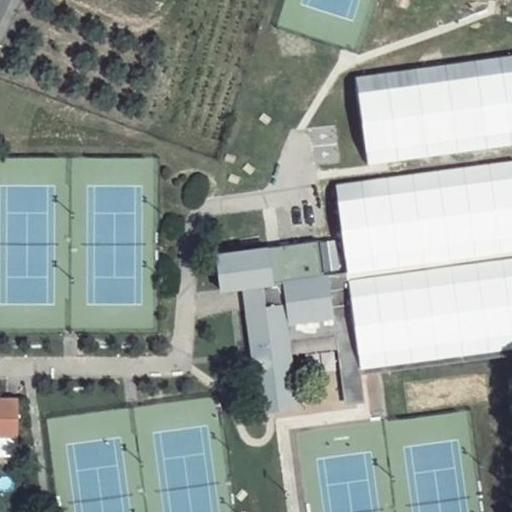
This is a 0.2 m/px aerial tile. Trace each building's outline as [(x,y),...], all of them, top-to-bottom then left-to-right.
[(511,55),(358,77),(370,164),(511,144),(511,55)] [(511,354),(511,159),(399,176),(333,184),(346,273),(359,373),(394,369),(511,354)] [(359,373),(346,273),(322,271),(317,240),(270,246),(269,242),(213,250),(218,290),(245,286),(264,283),(267,307),(248,309),(261,409),(297,405),(289,338),(288,327),(337,321),(338,334),(345,401),(364,399),(359,373)] [(245,286),(248,309),(267,307),(264,283),(245,286)] [(289,338),(338,334),(337,321),(288,327),(289,338)] [(19,398),(0,397),(0,435),(20,435),(19,398)]
